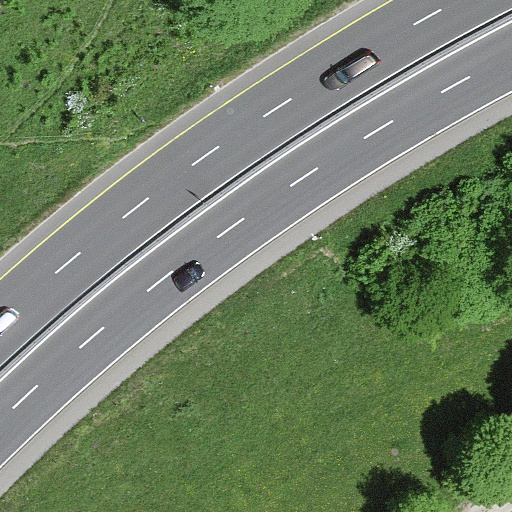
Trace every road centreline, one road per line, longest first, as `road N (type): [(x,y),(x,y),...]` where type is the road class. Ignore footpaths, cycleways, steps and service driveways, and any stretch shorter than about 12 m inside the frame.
road 1 (primary): [(0,424),(81,344),(262,204),(511,54)]
road 2 (primary): [(456,0),(241,131),(0,322)]
road 3 (trunk): [(0,138),(383,0)]
